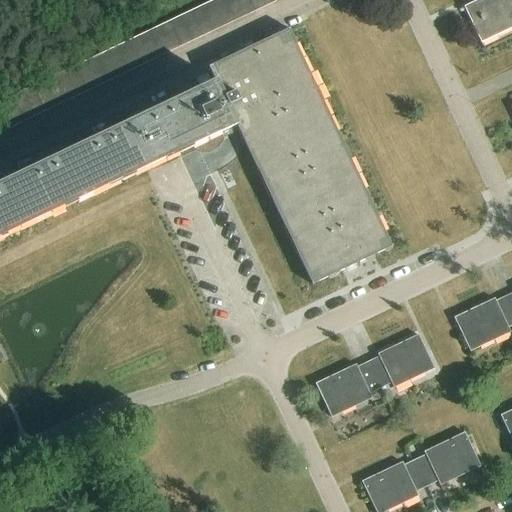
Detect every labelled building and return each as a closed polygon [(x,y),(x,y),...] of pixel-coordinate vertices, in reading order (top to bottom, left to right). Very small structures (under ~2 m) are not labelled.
[(218,0),(202,8),(214,33),(246,18),(237,0),(218,0)] [(237,0),(246,18),(255,14),(248,0),(237,0)] [(248,0),(255,14),(266,8),(261,0),(248,0)] [(276,4),(274,0),(261,0),(266,8),(276,4)] [(511,0),(480,0),(465,8),(482,43),(511,28),(511,0)] [(203,38),(214,33),(202,8),(191,13),(203,38)] [(192,43),(203,38),(191,13),(180,18),(192,43)] [(182,48),(192,43),(180,18),(170,23),(182,48)] [(172,53),(182,48),(170,23),(160,28),(172,53)] [(161,58),(172,53),(160,28),(149,33),(161,58)] [(214,80),(0,181),(0,237),(235,126),(249,154),(312,286),(394,247),(289,30),(208,67),(214,80)] [(150,63),(161,58),(149,33),(138,38),(150,63)] [(140,68),(150,63),(138,38),(128,43),(140,68)] [(129,73),(140,68),(128,43),(117,48),(129,73)] [(118,78),(129,73),(117,48),(107,53),(118,78)] [(108,83),(118,78),(107,53),(96,58),(108,83)] [(98,88),(108,83),(96,58),(86,63),(98,88)] [(87,93),(98,88),(86,63),(75,68),(87,93)] [(77,98),(87,93),(75,68),(65,72),(77,98)] [(67,103),(77,98),(65,72),(55,77),(67,103)] [(57,107),(67,103),(55,77),(45,82),(57,107)] [(46,113),(57,107),(45,82),(34,87),(46,113)] [(35,118),(46,113),(34,87),(23,92),(35,118)] [(25,123),(35,118),(23,92),(13,97),(25,123)] [(14,128),(25,123),(13,97),(2,102),(14,128)] [(0,124),(4,133),(14,128),(2,102),(0,103),(0,124)] [(508,329),(511,327),(511,306),(508,297),(496,302),(495,300),(454,319),(470,353),(510,334),(508,329)] [(369,363),(380,389),(391,384),(394,389),(434,370),(419,336),(378,355),(379,358),(369,363)] [(370,394),(380,389),(369,363),(357,368),(356,366),(316,385),(332,418),(372,400),(370,394)] [(511,412),(501,417),(511,440),(511,412)] [(416,462),(427,487),(438,482),(440,487),(480,468),(465,435),(424,454),(426,457),(416,462)] [(416,492),(427,487),(416,462),(405,467),(403,464),(362,483),(375,511),(389,511),(419,498),(416,492)]
